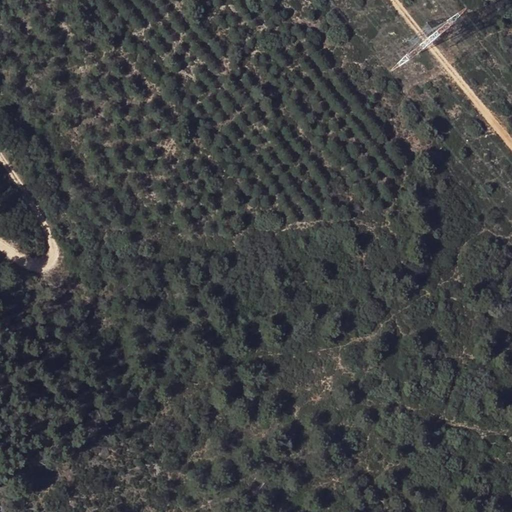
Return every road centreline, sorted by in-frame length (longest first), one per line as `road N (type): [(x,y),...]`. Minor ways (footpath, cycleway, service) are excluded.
road 1 (track): [(0,242),(38,266),(58,258),(0,150)]
road 2 (track): [(394,0),(511,142)]
